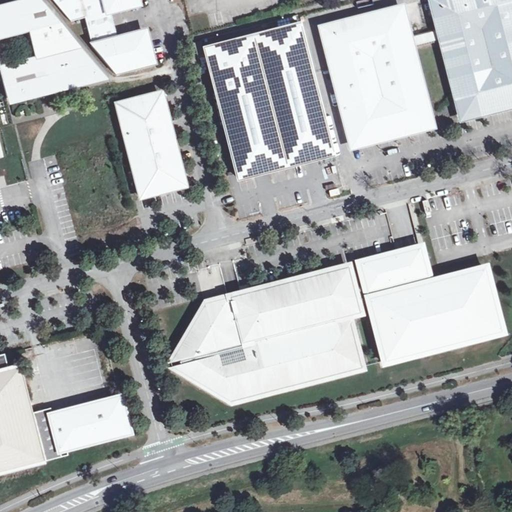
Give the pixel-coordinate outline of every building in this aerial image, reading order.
[(41,0),(37,0),(0,9),(0,40),(30,33),(33,42),(29,48),(35,52),(38,62),(0,70),(0,71),(7,98),(45,89),(46,94),(51,92),(57,91),(55,87),(104,75),(68,31),(41,0)] [(84,18),(110,11),(119,9),(126,6),(137,3),(136,0),(52,0),(70,21),(84,18)] [(511,0),(436,0),(432,1),(438,28),(441,41),(443,48),(442,51),(445,52),(449,68),(447,70),(449,71),(453,87),(452,90),(455,93),(462,119),(511,105),(511,0)] [(321,25),(322,32),(400,11),(398,4),(321,25)] [(110,11),(84,18),(91,42),(117,36),(111,16),(110,11)] [(400,11),(322,32),(329,59),(328,60),(330,61),(334,77),(332,79),(335,82),(339,96),(337,99),(340,100),(352,147),(430,126),(423,99),(424,96),(422,95),(418,79),(419,77),(417,75),(412,60),(414,58),(412,56),(410,49),(441,41),(438,28),(407,36),(400,11)] [(224,123),(235,120),(249,175),(333,155),(301,27),(217,47),(210,49),(222,95),(217,96),(224,123)] [(117,39),(117,36),(91,42),(92,47),(110,69),(114,73),(134,68),(141,66),(153,63),(145,32),(117,39)] [(194,42),(197,55),(204,54),(201,42),(194,42)] [(184,186),(160,94),(117,105),(140,197),(174,189),(184,186)] [(237,178),(249,175),(235,120),(224,123),(237,178)] [(422,248),(359,264),(365,288),(355,291),(360,309),(370,306),(385,363),(503,333),(486,270),(431,284),(422,248)] [(355,291),(349,267),(230,297),(231,301),(206,307),(202,308),(179,347),(182,360),(180,363),(183,365),(186,377),(231,403),(364,369),(352,323),(354,318),(354,317),(361,315),(360,309),(355,291)] [(231,301),(230,297),(205,303),(206,307),(231,301)] [(182,360),(179,347),(170,363),(182,360)] [(0,470),(44,459),(20,366),(8,369),(4,352),(0,353),(0,470)] [(186,377),(183,365),(172,368),(186,377)] [(130,432),(121,396),(52,414),(50,406),(33,411),(46,459),(69,454),(67,448),(130,432)]
